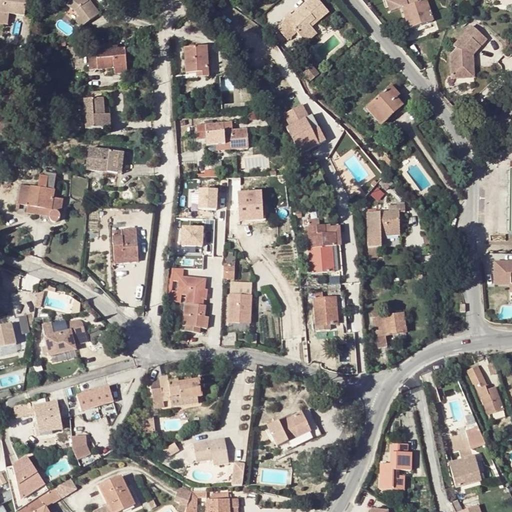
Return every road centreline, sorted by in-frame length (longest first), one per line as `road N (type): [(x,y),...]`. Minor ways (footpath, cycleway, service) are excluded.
road 1 (residential): [(163,15),(170,172),(147,348)]
road 2 (unknown): [(352,379),(355,261),(348,189),(328,118)]
road 3 (residential): [(147,348),(180,359),(247,352),(389,392)]
road 4 (residential): [(346,0),(474,160)]
road 5 (residential): [(474,160),(469,238),(477,341)]
road 6 (residential): [(0,258),(35,266),(115,315),(147,348)]
road 7 (unknown): [(219,355),(221,197)]
road 8 (residential): [(412,365),(440,511)]
road 9 (tertiary): [(389,392),(336,511)]
